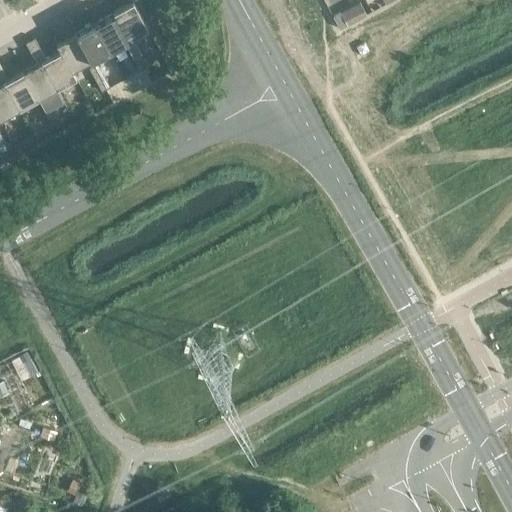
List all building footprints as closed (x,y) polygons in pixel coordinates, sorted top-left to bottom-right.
[(148,28),(133,1),(113,12),(128,39),(148,28)] [(340,12),(347,24),(366,14),(359,2),(340,12)] [(128,39),(113,12),(94,22),(109,49),(128,39)] [(340,12),(333,16),(339,29),(347,24),(340,12)] [(109,49),(94,22),(75,33),(90,60),(109,49)] [(90,60),(75,33),(55,44),(59,51),(60,50),(71,70),(72,70),(90,60)] [(25,42),(26,43),(31,53),(40,48),(35,37),(25,42)] [(127,46),(133,58),(141,54),(135,42),(127,46)] [(355,47),(360,55),(368,51),(363,42),(355,47)] [(46,58),(40,48),(31,53),(37,63),(41,61),(56,88),(76,77),(72,70),(71,70),(60,50),(59,51),(46,58)] [(148,65),(141,54),(133,58),(139,70),(148,65)] [(41,61),(37,63),(22,71),(37,98),(56,88),(41,61)] [(89,67),(95,79),(103,74),(97,63),(89,67)] [(8,79),(2,69),(0,69),(0,118),(18,109),(3,81),(8,79)] [(37,98),(22,71),(8,79),(3,81),(18,109),(37,98)] [(110,86),(103,74),(95,79),(101,91),(110,86)] [(29,147),(36,144),(33,137),(26,140),(29,147)]
